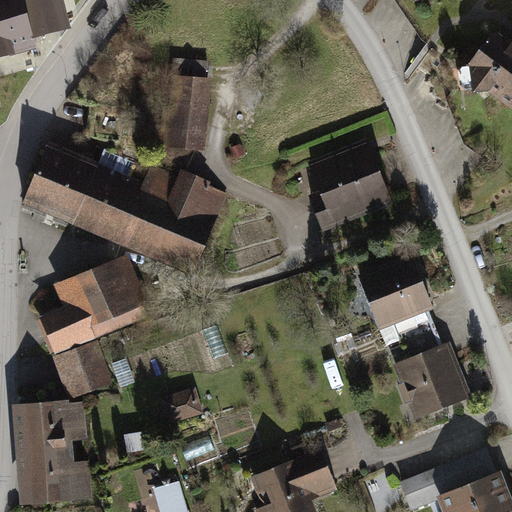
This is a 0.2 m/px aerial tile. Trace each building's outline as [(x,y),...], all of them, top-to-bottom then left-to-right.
[(0,0),(0,53),(35,44),(32,35),(67,26),(59,0),(0,0)] [(511,43),(506,39),(467,83),(511,123),(511,43)] [(212,76),(176,73),(170,141),(206,144),(212,76)] [(374,132),(315,155),(341,222),(400,199),(374,132)] [(53,136),(24,200),(184,273),(220,192),(158,164),(150,180),(53,136)] [(130,257),(57,284),(64,304),(41,312),(54,347),(150,312),(130,257)] [(414,260),(366,276),(383,323),(430,306),(414,260)] [(98,340),(56,354),(76,408),(112,381),(98,340)] [(454,340),(387,366),(410,425),(477,399),(454,340)] [(164,397),(172,422),(206,412),(199,387),(164,397)] [(87,499),(80,407),(76,408),(20,412),(27,504),(87,499)] [(300,444),(244,466),(262,511),(323,511),(318,498),(343,488),(329,453),(307,461),(300,444)] [(511,511),(511,507),(496,471),(446,492),(453,511),(511,511)] [(157,487),(164,511),(193,511),(183,479),(157,487)]
